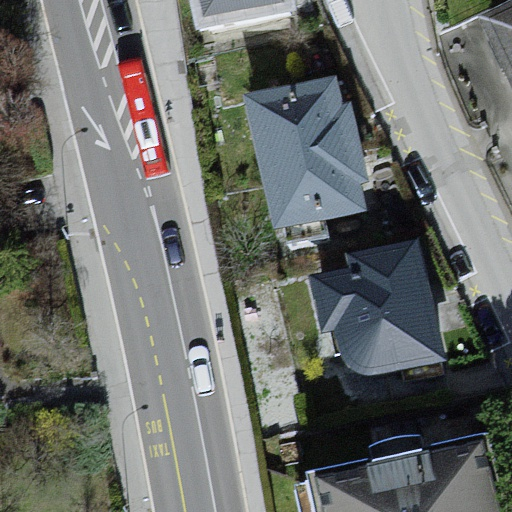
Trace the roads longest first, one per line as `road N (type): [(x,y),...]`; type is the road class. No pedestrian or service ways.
road 1 (tertiary): [(90,0),(136,183),(200,511)]
road 2 (residential): [(511,299),(407,79),(379,0)]
